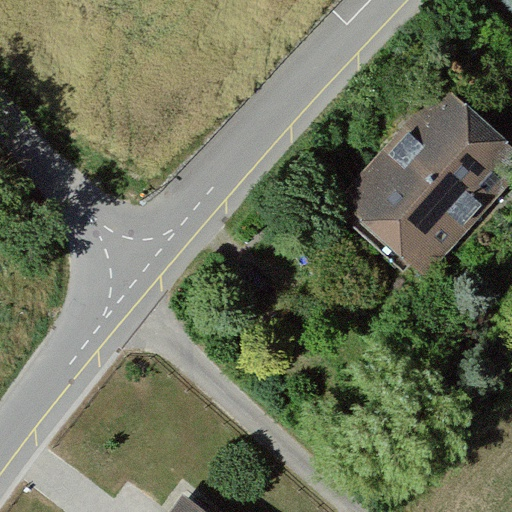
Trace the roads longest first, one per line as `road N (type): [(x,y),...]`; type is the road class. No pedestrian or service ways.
road 1 (unclassified): [(141,267),(386,0)]
road 2 (unclassified): [(0,454),(141,267)]
road 3 (unclassified): [(0,116),(141,267)]
